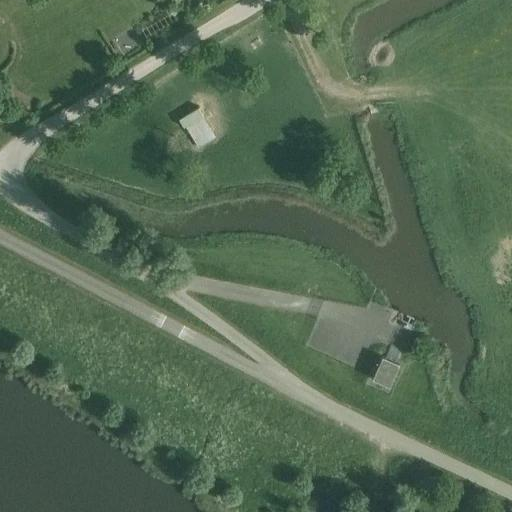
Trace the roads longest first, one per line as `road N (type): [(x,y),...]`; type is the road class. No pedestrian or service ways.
road 1 (unclassified): [(338,414),(241,338),(0,186)]
road 2 (unclassified): [(338,414),(0,236)]
road 3 (unclassified): [(0,160),(257,0)]
road 4 (unclassified): [(511,494),(338,414)]
